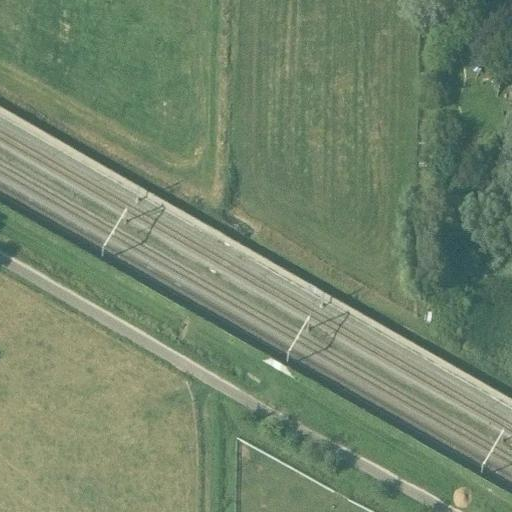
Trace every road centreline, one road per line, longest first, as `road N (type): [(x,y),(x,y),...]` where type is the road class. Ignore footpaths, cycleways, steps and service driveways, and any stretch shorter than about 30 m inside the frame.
road 1 (unclassified): [(448,511),(0,261)]
road 2 (track): [(209,511),(202,375)]
